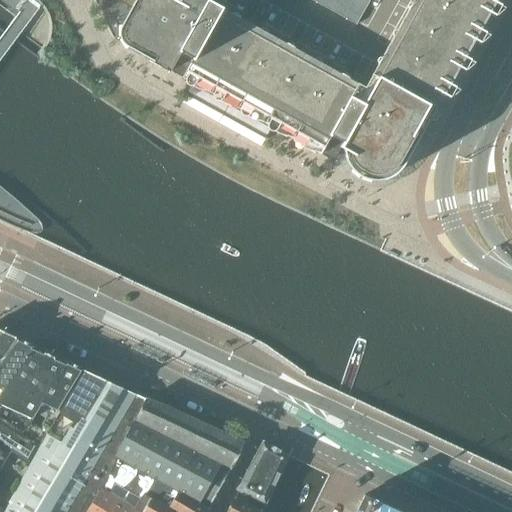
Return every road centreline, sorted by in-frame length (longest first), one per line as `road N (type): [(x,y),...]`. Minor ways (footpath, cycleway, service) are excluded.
road 1 (tertiary): [(366,427),(0,253)]
road 2 (tertiary): [(0,298),(266,423)]
road 3 (secondary): [(511,270),(473,237),(458,188),(469,139),(511,63)]
road 4 (tertiary): [(511,495),(366,427)]
road 5 (tertiary): [(346,460),(458,511)]
